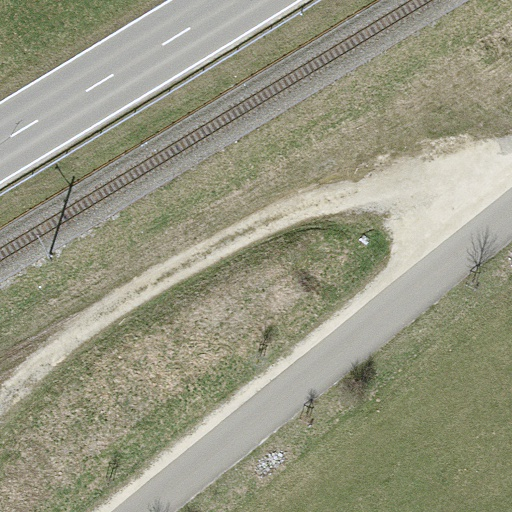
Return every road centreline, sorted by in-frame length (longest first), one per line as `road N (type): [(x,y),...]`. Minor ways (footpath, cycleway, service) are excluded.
road 1 (track): [(0,410),(78,331),(247,232),(328,199),(511,166)]
road 2 (unclassified): [(511,212),(143,511)]
road 3 (primary): [(234,0),(0,142)]
